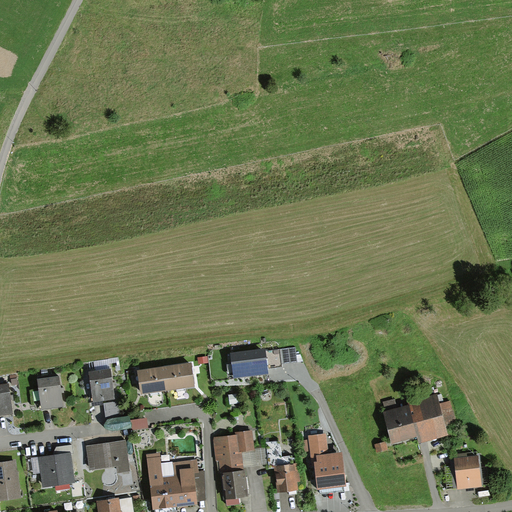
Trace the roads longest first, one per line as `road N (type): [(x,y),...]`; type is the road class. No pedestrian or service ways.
road 1 (unclassified): [(75,0),(0,163)]
road 2 (residential): [(0,445),(124,426)]
